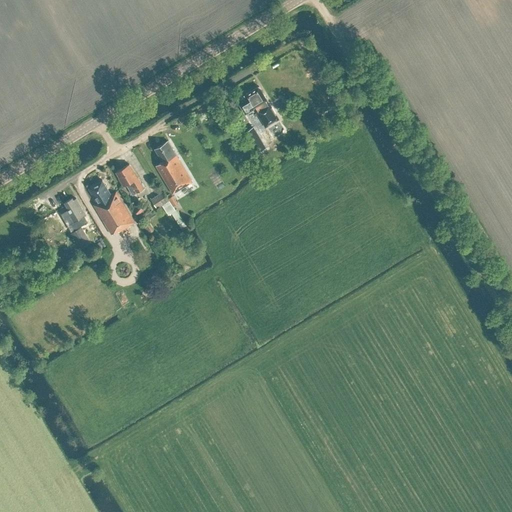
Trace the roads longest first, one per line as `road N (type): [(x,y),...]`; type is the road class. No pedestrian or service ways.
road 1 (track): [(316,0),(511,326)]
road 2 (tertiary): [(0,180),(295,0)]
